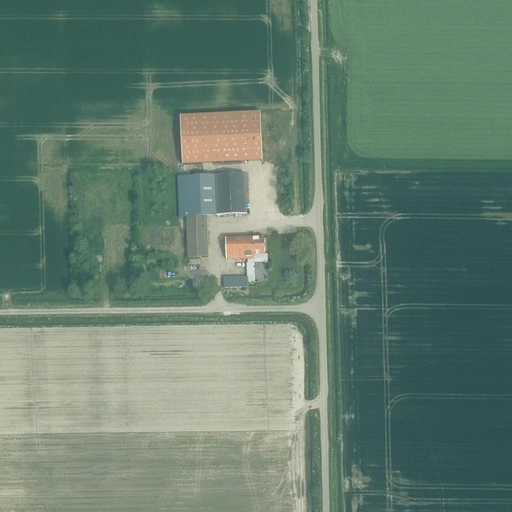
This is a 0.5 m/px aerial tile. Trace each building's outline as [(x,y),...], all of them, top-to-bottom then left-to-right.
[(205,107),(205,111),(235,111),(234,101),(211,101),(211,107),(205,107)] [(182,118),(183,166),(262,164),(261,116),(182,118)] [(187,257),(207,257),(206,216),(245,215),(244,176),(178,178),(179,218),(186,218),(187,257)] [(246,278),(223,278),(223,288),(247,288),(247,283),(254,283),(254,263),(268,263),(267,255),(264,255),(264,238),(225,239),(225,259),(247,259),(247,264),(246,264),(246,278)] [(196,281),(197,267),(200,267),(200,260),(185,259),(184,280),(196,281)]
